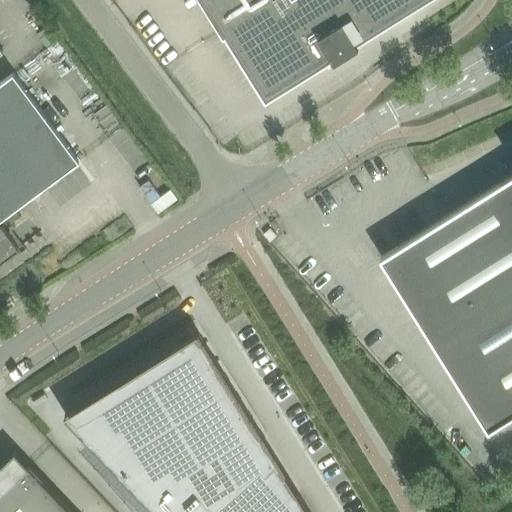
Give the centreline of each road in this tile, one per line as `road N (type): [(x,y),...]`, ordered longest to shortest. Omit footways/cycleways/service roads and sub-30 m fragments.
road 1 (tertiary): [(241,207),(511,42)]
road 2 (tertiary): [(0,363),(241,207)]
road 3 (unknown): [(331,254),(477,444),(511,432)]
road 4 (unclassified): [(87,0),(241,207)]
road 5 (unknown): [(511,148),(331,254)]
road 6 (unknown): [(227,96),(243,110),(272,111),(408,34)]
